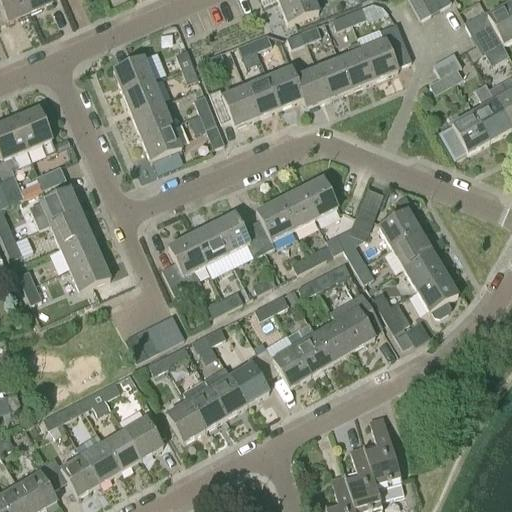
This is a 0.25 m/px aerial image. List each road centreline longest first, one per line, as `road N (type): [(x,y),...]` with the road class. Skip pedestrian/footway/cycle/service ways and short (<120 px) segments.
road 1 (residential): [(511,222),(321,143),(119,220),(52,63)]
road 2 (residential): [(511,282),(452,352),(271,452)]
road 3 (residential): [(52,63),(202,0)]
road 4 (residential): [(271,452),(155,511)]
